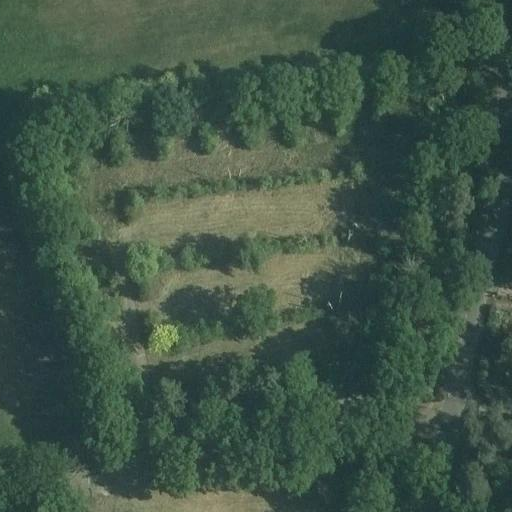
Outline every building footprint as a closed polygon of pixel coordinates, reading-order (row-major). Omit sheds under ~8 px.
[(294,117),(295,141),(321,139),(320,116),(294,117)] [(216,128),(217,151),(228,151),(228,128),(216,128)] [(123,171),(141,169),(138,140),(120,142),(123,171)] [(76,152),(79,184),(101,182),(98,150),(76,152)] [(273,213),(273,203),(253,203),(253,213),(273,213)] [(71,284),(94,279),(90,260),(67,265),(71,284)] [(110,288),(82,291),(85,321),(113,318),(110,288)] [(368,325),(383,327),(384,314),(369,313),(368,325)] [(366,371),(389,372),(389,352),(367,351),(366,371)] [(327,376),(329,397),(351,394),(349,373),(327,376)] [(228,397),(207,401),(211,420),(231,416),(228,397)]
